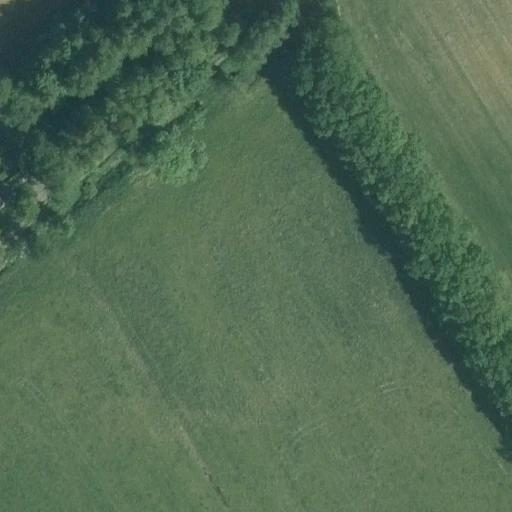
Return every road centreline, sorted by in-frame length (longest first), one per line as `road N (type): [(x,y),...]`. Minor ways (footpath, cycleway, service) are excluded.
road 1 (track): [(0,245),(192,79),(266,0)]
road 2 (track): [(192,79),(222,95),(247,91),(339,0)]
